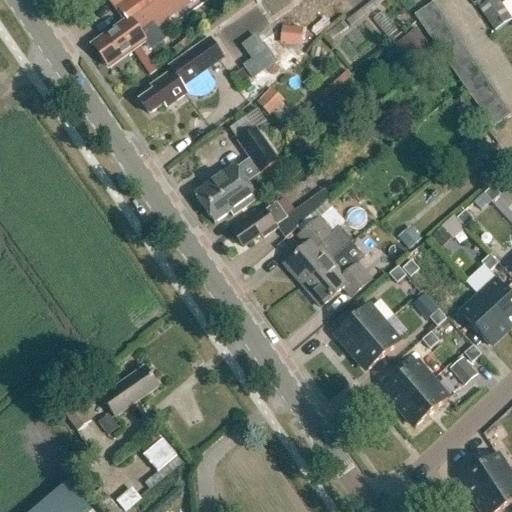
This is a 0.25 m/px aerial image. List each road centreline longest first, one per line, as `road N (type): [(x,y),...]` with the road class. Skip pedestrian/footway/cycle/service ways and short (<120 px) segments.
road 1 (tertiary): [(374,511),(18,0)]
road 2 (residential): [(379,511),(511,388)]
